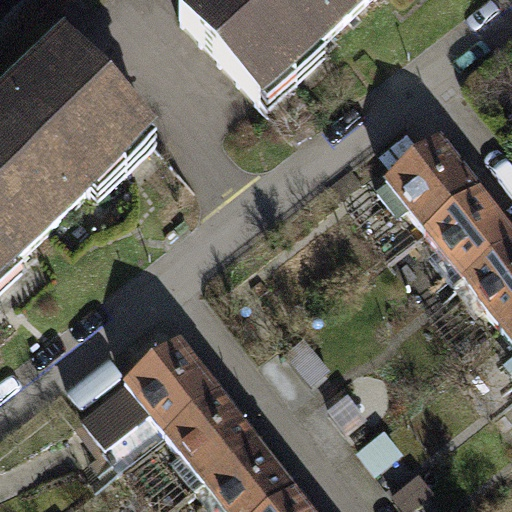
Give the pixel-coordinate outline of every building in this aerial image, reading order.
[(392,0),(217,0),(186,31),(268,117),(392,0)] [(0,296),(152,150),(68,64),(0,128),(0,296)] [(420,218),(436,238),(486,199),(446,149),(384,198),(408,227),(420,218)] [(443,270),(464,297),(511,258),(511,231),(486,199),(436,238),(455,261),(443,270)] [(500,319),(511,333),(511,258),(464,297),(489,328),(500,319)] [(159,425),(174,444),(230,400),(190,350),(91,429),(116,460),(159,425)] [(362,398),(335,419),(358,448),(384,427),(362,398)] [(204,500),(214,493),(269,449),(230,400),(174,444),(192,466),(183,474),(204,500)] [(392,441),(367,461),(386,486),(412,466),(392,441)] [(214,493),(228,511),(291,511),(308,499),(269,449),(214,493)] [(318,511),(308,499),(291,511),(318,511)]
